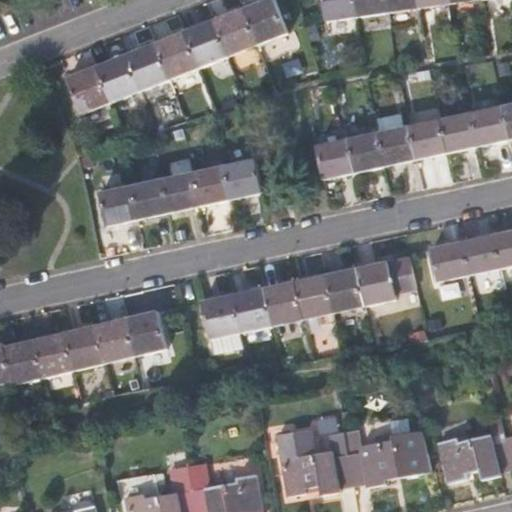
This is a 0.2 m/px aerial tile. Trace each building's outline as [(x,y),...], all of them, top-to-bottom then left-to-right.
[(319,0),(323,25),(355,20),(352,0),(319,0)] [(384,0),(352,0),(355,20),(387,16),(384,0)] [(415,0),(384,0),(387,16),(417,11),(415,0)] [(447,0),(415,0),(417,11),(449,7),(447,0)] [(284,38),(270,2),(241,13),(255,49),(284,38)] [(212,25),(226,60),(255,49),(241,13),(212,25)] [(226,60),(212,25),(183,36),(197,72),(226,60)] [(153,48),(167,84),(197,72),(183,36),(153,48)] [(167,84),(153,48),(125,59),(138,95),(167,84)] [(91,54),(64,59),(67,73),(94,68),(91,54)] [(95,71),(109,107),(138,95),(125,59),(95,71)] [(95,71),(65,83),(78,119),(109,107),(95,71)] [(511,108),(499,111),(507,143),(511,142),(511,108)] [(499,111),(469,118),(476,150),(507,143),(499,111)] [(469,118),(438,124),(445,157),(476,150),(469,118)] [(438,124),(408,131),(415,163),(445,157),(438,124)] [(408,131),(377,137),(384,170),(415,163),(408,131)] [(377,137),(345,144),(352,177),(384,170),(377,137)] [(314,151),(321,183),(352,177),(345,144),(314,151)] [(188,157),(170,162),(173,175),(192,171),(188,157)] [(222,171),(229,203),(260,197),(253,164),(222,171)] [(229,203),(222,171),(191,177),(198,210),(229,203)] [(198,210),(191,177),(160,184),(167,217),(198,210)] [(167,217),(160,184),(129,190),(136,223),(167,217)] [(98,197),(105,230),(136,223),(129,190),(98,197)] [(511,269),(511,235),(492,240),(499,273),(511,269)] [(461,247),(468,279),(499,273),(492,240),(461,247)] [(468,279),(461,247),(429,253),(437,286),(468,279)] [(415,291),(409,266),(387,272),(392,297),(415,291)] [(363,310),(394,304),(392,297),(387,272),(386,267),(355,273),(363,310)] [(363,310),(355,273),(325,280),(332,317),(363,310)] [(294,287),(302,323),(332,317),(325,280),(294,287)] [(302,323),(294,287),(263,293),(270,330),(302,323)] [(232,300),(240,336),(270,330),(263,293),(232,300)] [(240,336),(232,300),(200,307),(208,343),(240,336)] [(164,353),(156,316),(125,323),(134,360),(164,353)] [(134,360),(125,323),(95,330),(103,367),(134,360)] [(64,337),(73,375),(103,367),(95,330),(64,337)] [(73,375),(64,337),(33,345),(42,382),(73,375)] [(10,385),(11,389),(42,382),(33,345),(2,352),(10,385)] [(0,348),(0,387),(10,385),(2,352),(1,349),(0,348)] [(388,434),(390,449),(410,445),(406,429),(388,434)] [(424,443),(410,445),(390,449),(391,454),(359,458),(356,439),(342,442),(351,493),(364,491),(365,495),(383,492),(380,483),(395,480),(396,486),(432,479),(424,443)] [(331,463),(317,465),(313,443),(279,449),(289,503),(305,501),(305,495),(320,493),(321,502),(339,499),(338,495),(351,493),(342,442),(328,444),(331,463)] [(499,476),(511,473),(511,471),(506,446),(493,448),(492,445),(460,452),(458,447),(441,451),(449,487),(467,484),(466,479),(481,475),(483,484),(501,480),(499,476)] [(203,499),(189,501),(191,511),(257,511),(252,483),(234,486),(234,490),(202,495),(203,499)] [(191,511),(189,501),(177,503),(176,499),(143,504),(142,500),(125,504),(126,511),(191,511)]
